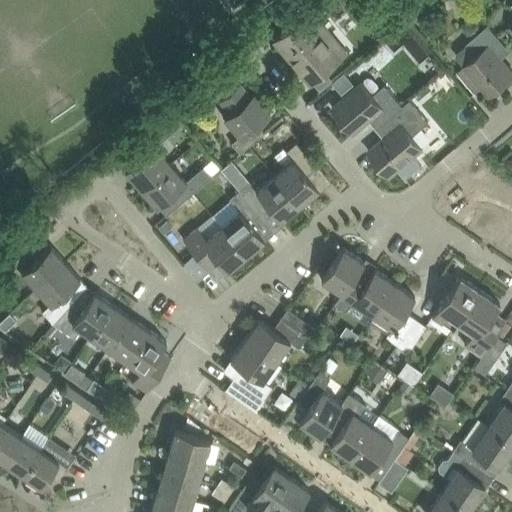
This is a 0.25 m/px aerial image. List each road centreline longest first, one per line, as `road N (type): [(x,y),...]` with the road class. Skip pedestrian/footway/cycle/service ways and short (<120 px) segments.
road 1 (residential): [(216,314),(116,212),(102,208),(57,232),(211,320)]
road 2 (residential): [(384,511),(179,371)]
road 3 (residential): [(216,314),(364,191)]
road 4 (residential): [(364,191),(259,67)]
road 5 (residential): [(113,511),(131,437),(179,371)]
road 6 (residential): [(403,207),(511,113)]
road 7 (residential): [(511,275),(403,207)]
